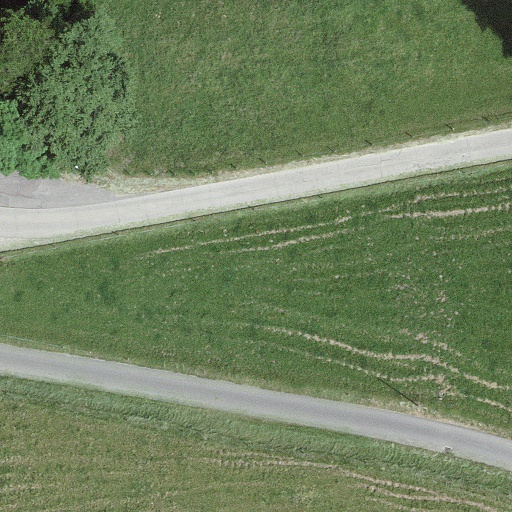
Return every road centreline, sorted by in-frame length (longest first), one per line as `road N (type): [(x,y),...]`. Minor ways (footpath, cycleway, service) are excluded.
road 1 (track): [(511,456),(346,414),(0,354)]
road 2 (unclassified): [(511,140),(35,225),(0,221)]
